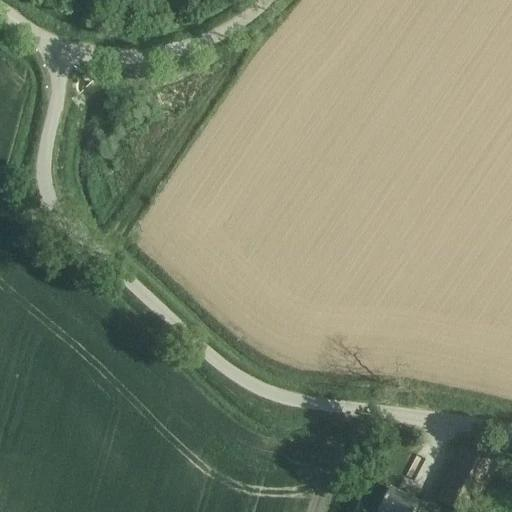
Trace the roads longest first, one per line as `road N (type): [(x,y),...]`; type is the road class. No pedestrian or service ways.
road 1 (unclassified): [(511,432),(284,401),(224,370),(129,289),(52,206),(44,166),(59,57)]
road 2 (unclassified): [(273,0),(242,26),(191,50),(138,60),(59,57)]
